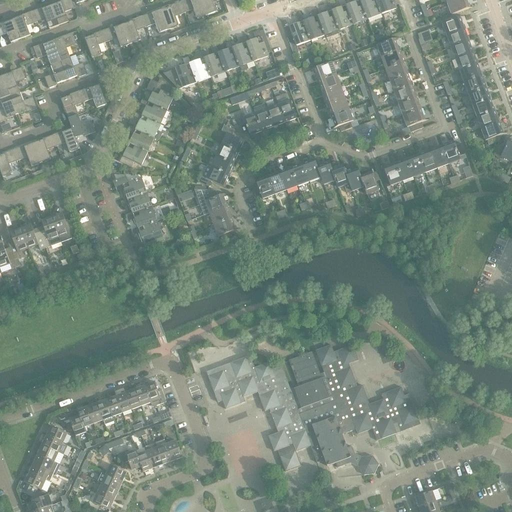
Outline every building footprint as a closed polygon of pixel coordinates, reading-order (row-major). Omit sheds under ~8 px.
[(61,3),(52,6),(59,26),(69,22),(66,12),(75,9),(71,0),(64,0),(61,1),(61,3)] [(186,0),(181,2),(185,14),(194,10),(197,20),(208,16),(201,0),(186,0)] [(201,0),(208,16),(217,13),(214,3),(221,0),(201,0)] [(332,11),(339,30),(354,25),(346,6),(347,6),(344,0),(342,0),(339,2),(341,7),(335,9),(336,10),(333,11),(332,11)] [(350,5),(347,6),(346,6),(354,25),(368,20),(360,1),(361,1),(360,0),(354,0),(355,1),(349,3),(350,5)] [(362,0),(361,1),(360,1),(368,20),(382,14),(376,0),(362,0)] [(376,0),(382,14),(396,9),(392,0),(376,0)] [(470,9),(466,0),(456,0),(447,3),(452,16),(470,9)] [(175,17),(185,14),(181,2),(171,6),(171,7),(162,10),(169,30),(179,27),(175,17)] [(318,17),(325,36),(339,30),(332,11),(333,11),(330,5),(325,7),(326,12),(321,14),(322,15),(319,17),(318,17)] [(42,8),(32,12),(37,23),(46,20),(50,29),(59,26),(52,6),(43,9),(42,8)] [(152,13),(142,16),(147,28),(156,25),(159,34),(169,30),(162,10),(153,14),(152,13)] [(304,22),(311,41),(325,36),(318,17),(319,17),(316,10),(310,12),(312,17),(307,19),(308,21),(304,22)] [(27,27),(37,23),(32,12),(23,16),(23,17),(14,20),(21,40),(31,36),(27,27)] [(137,31),(147,28),(142,16),(132,20),(133,21),(124,25),(131,45),(141,41),(137,31)] [(292,47),(296,46),(297,47),(311,41),(304,22),(302,16),(296,18),(298,23),(284,28),(288,39),(289,38),(292,47)] [(447,36),(465,30),(460,18),(443,24),(447,36)] [(11,44),(21,40),(14,20),(5,24),(4,22),(0,23),(0,36),(8,34),(11,44)] [(121,48),(131,45),(124,25),(114,28),(114,27),(104,31),(108,42),(117,39),(121,48)] [(452,48),(469,41),(465,30),(447,36),(452,48)] [(99,46),(108,42),(104,31),(94,34),(95,36),(85,39),(92,59),(103,55),(99,46)] [(251,42),(248,43),(248,44),(254,62),(269,57),(259,31),(253,33),(255,39),(251,41),(251,42)] [(63,39),(53,42),(60,62),(70,58),(67,48),(76,45),(72,34),(62,37),(63,39)] [(233,49),(240,67),(242,72),(249,70),(247,65),(254,62),(248,44),(248,43),(245,37),(239,39),(241,44),(236,46),(237,48),(234,49),(233,49)] [(381,58),(400,52),(395,39),(377,46),(381,58)] [(456,59),(473,53),(469,41),(452,48),(456,59)] [(47,56),(51,65),(60,62),(53,42),(44,46),(44,44),(33,48),(38,59),(47,56)] [(223,53),(220,54),(219,54),(226,73),(240,67),(233,49),(234,49),(231,42),(225,44),(227,49),(222,51),(223,53)] [(205,59),(212,78),(226,73),(219,54),(220,54),(217,47),(211,49),(213,55),(208,56),(209,58),(206,59),(205,59)] [(195,63),(191,64),(191,65),(198,83),(212,78),(205,59),(206,59),(203,52),(197,55),(199,60),(194,62),(195,63)] [(386,70),(404,63),(400,52),(381,58),(386,70)] [(460,71),(478,64),(473,53),(456,59),(460,71)] [(191,65),(191,64),(189,57),(183,60),(185,65),(170,70),(174,81),(180,79),(183,88),(198,83),(191,65)] [(70,58),(60,62),(68,81),(77,77),(78,79),(87,75),(83,64),(74,67),(70,58)] [(60,62),(51,65),(54,74),(45,78),(49,89),(59,86),(58,84),(68,81),(60,62)] [(319,82),(336,75),(332,63),(314,69),(319,82)] [(390,81),(408,74),(404,63),(386,70),(390,81)] [(465,83),(482,76),(478,64),(460,71),(465,83)] [(279,68),(268,72),(270,80),(282,76),(279,68)] [(13,73),(3,77),(10,96),(20,92),(17,83),(26,80),(22,69),(12,72),(13,73)] [(394,93),(412,86),(408,74),(390,81),(394,93)] [(323,93),(341,86),(336,75),(319,82),(323,93)] [(469,95),(487,88),(482,76),(465,83),(469,95)] [(0,98),(0,100),(10,96),(3,77),(0,78),(0,98)] [(149,103),(168,111),(174,97),(170,95),(172,90),(161,78),(158,83),(152,80),(147,91),(152,93),(149,98),(151,99),(150,102),(149,103)] [(90,89),(90,88),(80,92),(84,103),(93,100),(97,109),(107,105),(100,86),(90,89)] [(327,105),(345,98),(341,86),(323,93),(327,105)] [(399,105),(417,98),(412,86),(394,93),(399,105)] [(219,97),(237,94),(236,87),(218,90),(219,97)] [(473,106),(491,100),(487,88),(469,95),(473,106)] [(10,96),(17,116),(27,112),(27,113),(37,110),(33,98),(23,102),(20,92),(10,96)] [(68,119),(78,116),(75,106),(84,103),(80,92),(70,95),(71,97),(61,100),(68,119)] [(0,110),(0,123),(9,120),(8,119),(17,116),(10,96),(0,100),(4,109),(0,110)] [(331,116),(349,110),(345,98),(327,105),(331,116)] [(403,116),(421,109),(417,98),(399,105),(403,116)] [(149,103),(150,102),(143,99),(140,105),(145,107),(143,112),(145,113),(143,116),(143,117),(161,125),(168,111),(149,103)] [(478,118),(495,111),(491,100),(473,106),(478,118)] [(279,106),(285,123),(297,119),(291,101),(279,106)] [(285,123),(279,106),(267,110),(274,127),(285,123)] [(421,109),(403,116),(407,128),(408,128),(410,133),(423,128),(421,123),(425,121),(421,109)] [(274,127),(267,110),(256,114),(262,132),(274,127)] [(349,110),(331,116),(336,128),(339,127),(341,133),(352,128),(350,123),(354,122),(349,110)] [(482,129),(499,123),(495,111),(478,118),(482,129)] [(143,117),(143,116),(137,113),(134,119),(139,121),(137,126),(139,127),(137,130),(155,139),(159,141),(162,134),(158,132),(161,125),(143,117)] [(262,132),(256,114),(244,118),(242,113),(236,115),(240,126),(246,124),(250,136),(262,132)] [(75,138),(76,138),(85,135),(85,136),(95,133),(91,121),(82,125),(78,116),(68,119),(72,130),(73,130),(75,138)] [(499,123),(482,129),(486,141),(504,135),(499,123)] [(222,145),(239,153),(244,141),(232,136),(235,131),(224,126),(222,131),(227,134),(222,145)] [(137,130),(130,127),(128,132),(133,134),(130,140),(132,141),(131,144),(149,152),(155,139),(137,130)] [(53,136),(57,147),(66,144),(70,153),(80,149),(76,138),(75,138),(73,130),(72,130),(63,133),(63,132),(53,136)] [(34,144),(41,163),(51,160),(48,150),(57,147),(53,136),(43,139),(44,141),(34,144)] [(502,157),(511,161),(511,140),(510,140),(506,147),(504,146),(493,154),(495,156),(496,158),(498,159),(501,160),(502,157)] [(131,144),(124,141),(122,146),(127,148),(120,162),(132,168),(134,163),(142,166),(149,152),(131,144)] [(443,147),(449,165),(461,160),(460,157),(456,146),(455,143),(443,147)] [(15,150),(19,161),(28,158),(31,167),(41,163),(34,144),(25,147),(25,146),(15,150)] [(456,146),(460,157),(465,155),(461,144),(456,146)] [(239,153),(222,145),(217,156),(234,164),(239,153)] [(431,152),(437,169),(449,165),(443,147),(431,152)] [(0,170),(3,178),(13,174),(9,165),(19,161),(15,150),(5,153),(5,155),(0,156),(0,170)] [(419,156),(426,174),(437,169),(431,152),(419,156)] [(234,164),(217,156),(211,168),(229,176),(234,164)] [(408,160),(414,178),(426,174),(419,156),(408,160)] [(318,167),(315,160),(303,164),(310,182),(322,178),(318,167)] [(396,164),(403,182),(414,178),(408,160),(396,164)] [(322,178),(324,185),(335,181),(336,181),(332,171),(332,170),(329,163),(318,167),(322,178)] [(310,182),(303,164),(291,169),(298,187),(310,182)] [(403,182),(396,164),(384,169),(391,187),(403,182)] [(347,174),(344,166),(332,170),(332,171),(336,181),(335,181),(338,188),(345,186),(348,193),(353,192),(350,184),(347,174)] [(468,178),(474,176),(471,166),(464,168),(468,178)] [(229,176),(211,168),(206,179),(201,177),(198,183),(209,187),(211,182),(223,187),(229,176)] [(298,187),(291,169),(280,173),(287,191),(298,187)] [(361,177),(359,169),(347,174),(350,184),(353,192),(364,187),(365,187),(361,177)] [(287,191),(280,173),(268,177),(275,195),(287,191)] [(380,180),(376,181),(373,173),(361,177),(365,187),(364,187),(367,195),(379,190),(379,189),(382,188),(380,180)] [(268,177),(256,182),(258,185),(252,187),(256,199),(262,197),(263,200),(275,195),(268,177)] [(128,200),(147,193),(142,179),(128,184),(126,178),(114,183),(118,194),(123,192),(125,197),(127,196),(128,200)] [(216,191),(195,190),(204,216),(210,214),(228,207),(223,195),(218,197),(216,191)] [(128,200),(121,202),(123,208),(129,206),(131,211),(132,211),(133,214),(134,214),(152,207),(147,193),(128,200)] [(134,214),(133,214),(126,216),(129,222),(134,220),(136,225),(138,225),(139,228),(158,221),(152,207),(134,214)] [(228,207),(210,214),(214,225),(232,219),(228,207)] [(63,214),(52,218),(62,243),(77,237),(71,220),(66,222),(63,214)] [(45,230),(40,232),(46,249),(62,243),(52,218),(42,222),(45,230)] [(232,219),(214,225),(219,237),(236,231),(232,219)] [(139,228),(132,230),(134,236),(139,234),(145,249),(165,242),(158,221),(139,228)] [(32,226),(21,229),(28,249),(38,245),(40,251),(46,249),(40,232),(35,234),(32,226)] [(14,242),(8,244),(11,251),(15,260),(18,268),(21,267),(18,259),(20,258),(18,253),(28,249),(21,229),(10,233),(14,242)] [(3,245),(0,245),(0,268),(10,265),(12,270),(18,268),(15,260),(11,251),(6,253),(3,245)] [(207,372),(219,403),(223,401),(227,410),(246,403),(245,398),(258,393),(265,412),(270,410),(279,433),(269,437),(274,452),(278,451),(286,473),(302,467),(296,452),(311,447),(318,464),(326,461),(328,468),(337,464),(338,469),(351,464),(358,468),(364,476),(374,475),(379,466),(373,457),(362,458),(355,454),(352,447),(348,449),(343,435),(357,430),(358,435),(373,430),(377,442),(421,425),(410,395),(405,397),(401,388),(382,395),(383,400),(369,405),(362,386),(358,388),(349,365),(359,361),(353,346),(334,353),(331,345),(316,351),(324,373),(321,375),(312,352),(290,361),(299,387),(291,390),(281,364),(272,368),(270,363),(255,368),(251,356),(207,372)] [(145,386),(151,403),(161,399),(155,382),(145,386)] [(145,386),(135,390),(142,407),(151,403),(145,386)] [(126,393),(132,410),(142,407),(135,390),(126,393)] [(126,393),(116,397),(122,414),(132,410),(126,393)] [(106,401),(113,417),(122,414),(116,397),(106,401)] [(106,401),(97,404),(103,421),(113,417),(106,401)] [(88,408),(94,424),(103,421),(97,404),(88,408)] [(78,412),(79,416),(80,416),(84,428),(85,428),(94,424),(88,408),(77,411),(78,412)] [(87,433),(85,428),(84,428),(80,416),(79,416),(78,412),(68,415),(76,437),(87,433)] [(51,427),(47,437),(63,444),(68,435),(51,427)] [(114,456),(136,448),(132,435),(100,447),(103,455),(113,452),(114,456)] [(47,437),(43,446),(59,454),(64,456),(68,446),(63,444),(47,437)] [(173,462),(167,445),(165,440),(156,444),(157,448),(164,465),(173,462)] [(167,445),(173,462),(183,458),(177,441),(167,445)] [(164,465),(157,448),(156,444),(146,447),(148,452),(154,469),(164,465)] [(43,446),(38,455),(55,463),(58,464),(60,465),(64,456),(59,454),(43,446)] [(132,471),(142,467),(143,467),(138,455),(139,455),(137,450),(129,453),(128,451),(118,455),(117,455),(125,464),(126,463),(125,463),(129,462),(132,471)] [(154,469),(148,452),(139,455),(138,455),(143,467),(142,467),(144,472),(154,469)] [(38,455),(34,464),(51,472),(54,474),(58,464),(55,463),(38,455)] [(34,464),(30,474),(46,481),(50,483),(54,474),(51,472),(34,464)] [(111,465),(106,475),(123,483),(127,473),(111,465)] [(30,474),(25,483),(47,493),(52,484),(50,483),(46,481),(30,474)] [(106,475),(102,484),(119,492),(123,483),(106,475)] [(102,484),(98,494),(114,501),(119,492),(102,484)] [(419,508),(436,502),(432,492),(415,498),(419,508)] [(110,511),(114,501),(98,494),(94,503),(110,511)] [(48,508),(52,507),(53,506),(49,496),(32,502),(36,511),(48,508)] [(436,502),(419,508),(420,511),(437,511),(440,511),(436,502)]
